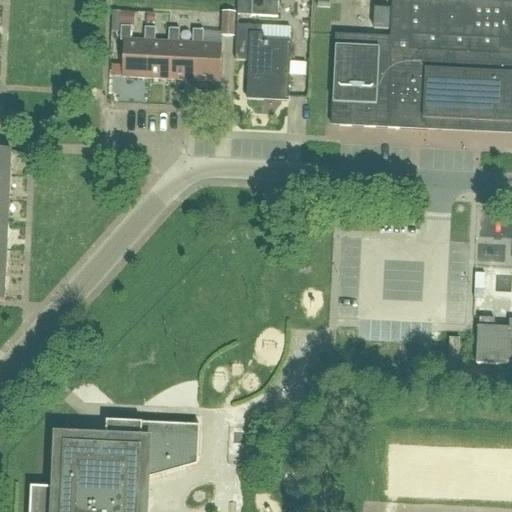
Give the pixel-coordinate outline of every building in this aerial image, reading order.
[(236,0),(236,16),(251,17),(251,18),(277,19),(277,0),(236,0)] [(394,0),(393,36),(394,36),(396,36),(511,41),(511,4),(413,0),(394,0)] [(318,1),(318,9),(330,10),(330,1),(318,1)] [(390,11),(375,10),(374,31),(389,32),(390,11)] [(233,39),(234,14),(221,14),(220,38),(233,39)] [(120,15),(120,26),(130,27),(130,16),(120,15)] [(288,104),(291,45),(262,43),(262,29),(237,27),(235,63),(249,64),(247,102),(288,104)] [(149,43),(145,43),(131,43),(131,29),(121,29),(121,43),(125,44),(123,80),(148,81),(149,43)] [(173,45),(169,44),(155,44),(156,31),(145,30),(145,43),(149,43),(148,81),(171,82),(173,45)] [(197,46),(193,46),(179,45),(179,32),(169,31),(169,44),(173,45),(171,82),(195,83),(197,46)] [(197,46),(195,83),(220,85),(222,47),(203,46),(203,33),(193,32),(193,46),(197,46)] [(511,41),(396,36),(395,52),(355,50),(356,39),(336,38),(332,128),(412,132),(412,121),(511,125),(511,41)] [(0,179),(10,180),(11,155),(0,154),(0,179)] [(0,204),(9,204),(10,180),(0,179),(0,204)] [(0,228),(8,229),(9,204),(0,204),(0,228)] [(511,332),(510,332),(494,331),(495,322),(480,321),(480,331),(478,330),(476,366),(511,368),(511,332)] [(450,341),(448,365),(458,365),(460,341),(450,341)] [(322,369),(311,369),(308,416),(319,417),(322,369)] [(31,490),(30,511),(138,511),(140,484),(198,468),(200,428),(107,424),(106,448),(85,447),(84,446),(83,444),(82,443),(81,443),(79,442),(78,441),(77,441),(75,440),(74,440),(72,440),(70,440),(69,440),(67,440),(66,440),(64,441),(63,442),(62,442),(60,443),(59,444),(58,445),(57,446),(56,448),(55,449),(54,450),(54,452),(53,453),(53,455),(53,457),(53,458),(53,460),(53,461),(54,463),(54,464),(55,466),(56,467),(57,468),(57,469),(59,471),(60,472),(61,473),(62,473),(62,491),(31,490)]
